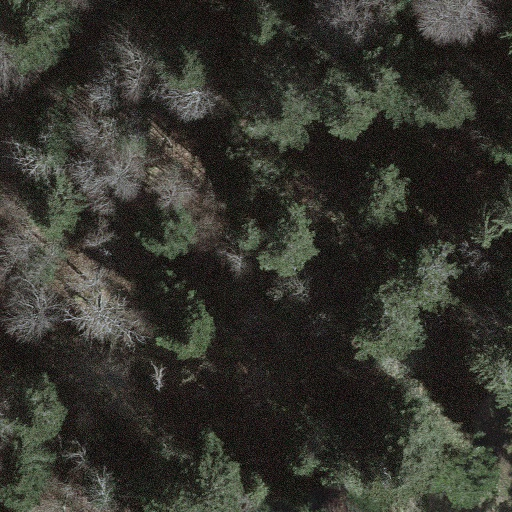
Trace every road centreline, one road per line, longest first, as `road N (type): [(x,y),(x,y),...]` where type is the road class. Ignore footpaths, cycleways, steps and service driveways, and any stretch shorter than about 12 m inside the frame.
road 1 (track): [(478,0),(431,285),(470,427),(511,477)]
road 2 (track): [(0,94),(104,0)]
